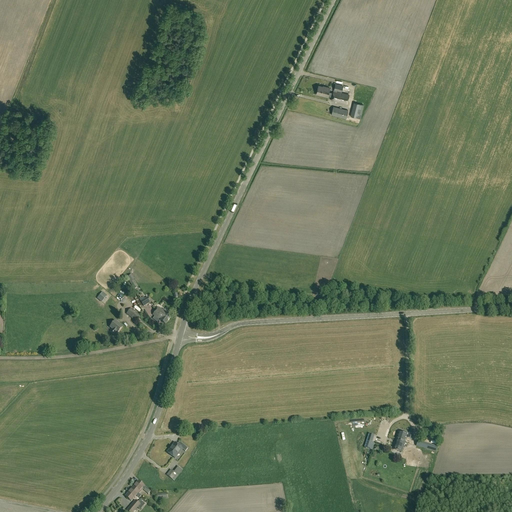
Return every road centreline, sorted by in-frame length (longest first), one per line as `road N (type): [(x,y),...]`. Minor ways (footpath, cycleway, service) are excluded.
road 1 (secondary): [(179,337),(333,0)]
road 2 (unclassified): [(179,337),(215,335),(240,323),(511,306)]
road 3 (secondary): [(97,511),(143,447),(179,337)]
